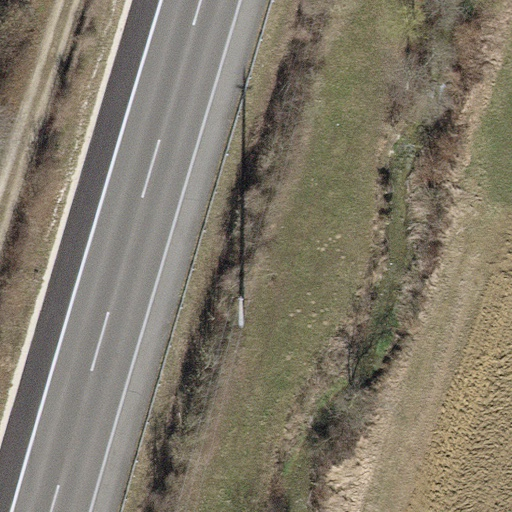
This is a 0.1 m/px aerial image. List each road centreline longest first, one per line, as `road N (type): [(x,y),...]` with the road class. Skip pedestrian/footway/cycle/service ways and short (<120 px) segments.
road 1 (trunk): [(209,0),(64,511)]
road 2 (track): [(0,230),(70,0)]
